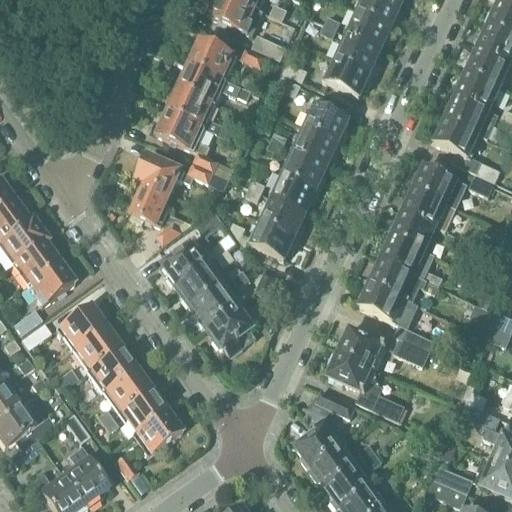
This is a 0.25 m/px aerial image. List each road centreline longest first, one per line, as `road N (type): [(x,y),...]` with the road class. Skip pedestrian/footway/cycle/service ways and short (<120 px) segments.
road 1 (residential): [(246,452),(454,0)]
road 2 (residential): [(246,452),(66,206)]
road 3 (residential): [(66,206),(162,0)]
